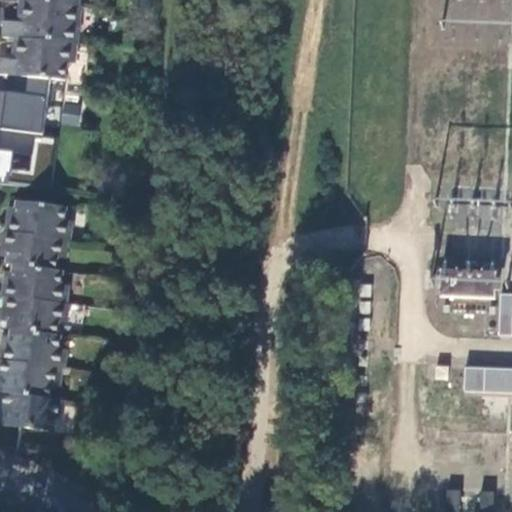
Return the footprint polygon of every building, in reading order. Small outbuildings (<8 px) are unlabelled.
[(134,0),(133,7),(155,9),(155,0),(134,0)] [(82,44),(84,44),(87,8),(85,7),(25,2),(23,21),(9,20),(7,38),(19,39),(82,44)] [(31,78),(71,82),(72,62),(80,63),(82,44),(19,39),(17,59),(4,57),(1,75),(4,75),(31,78)] [(61,104),(61,124),(77,124),(77,104),(61,104)] [(0,186),(51,194),(59,137),(0,130),(0,186)] [(75,239),(77,240),(79,221),(72,219),(73,208),(22,201),(20,214),(16,213),(15,223),(12,223),(11,232),(75,239)] [(63,271),(64,258),(72,259),(75,239),(11,232),(8,232),(7,240),(10,239),(9,249),(13,249),(12,265),(19,266),(63,271)] [(498,270),(440,264),(437,296),(495,302),(498,270)] [(68,284),(70,272),(66,271),(63,271),(19,266),(17,278),(13,278),(12,288),(9,287),(8,295),(10,295),(74,303),(76,285),(68,284)] [(360,296),(371,296),(371,284),(360,284),(360,296)] [(500,334),(511,334),(511,294),(501,295),(500,334)] [(74,323),(76,304),(74,303),(10,295),(9,304),(11,304),(10,314),(14,314),(12,329),(17,329),(66,335),(67,322),(74,323)] [(360,313),(370,314),(370,301),(360,301),(360,313)] [(358,330),(369,331),(369,319),(359,318),(358,330)] [(6,360),(72,368),(74,351),(66,349),(68,335),(66,335),(17,329),(15,343),(11,343),(9,354),(7,353),(6,360)] [(67,399),(72,368),(6,360),(3,359),(3,367),(5,367),(4,377),(7,378),(5,392),(67,399)] [(439,379),(450,380),(451,368),(439,367),(439,379)] [(464,390),(511,392),(511,368),(465,367),(464,390)] [(70,418),(72,400),(67,399),(5,392),(5,397),(9,397),(7,410),(12,411),(10,426),(60,432),(63,418),(70,418)] [(452,511),(464,511),(465,486),(452,486),(452,511)] [(486,487),(485,511),(498,511),(499,487),(486,487)]
